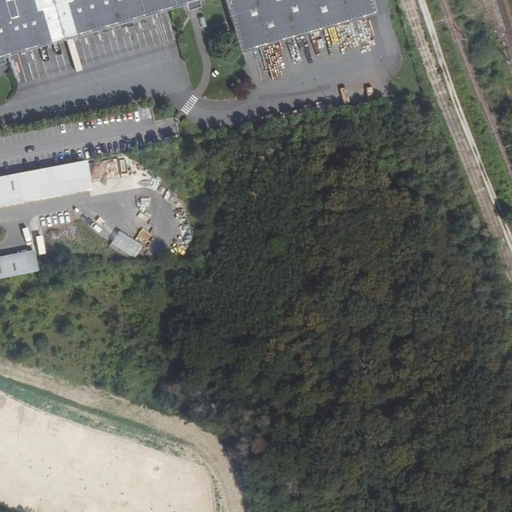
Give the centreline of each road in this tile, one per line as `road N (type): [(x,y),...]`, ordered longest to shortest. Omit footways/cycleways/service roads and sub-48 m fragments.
road 1 (track): [(511,247),(420,0)]
road 2 (unclassified): [(0,462),(134,511)]
